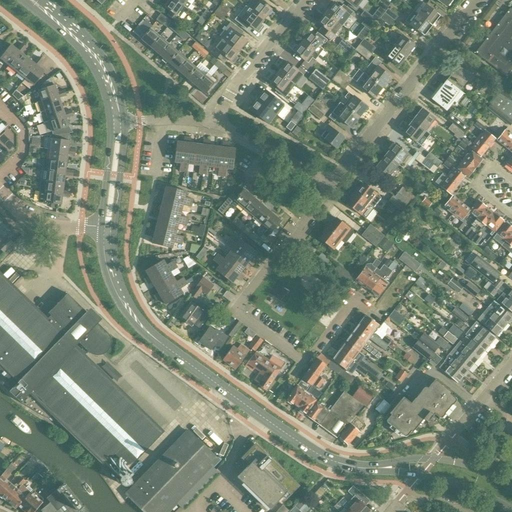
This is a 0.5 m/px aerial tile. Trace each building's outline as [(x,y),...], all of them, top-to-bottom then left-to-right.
[(190,10),(187,9),(175,0),(170,0),(165,7),(170,11),(167,15),(176,22),(183,13),(187,15),(190,10)] [(186,1),(187,0),(175,0),(187,9),(191,4),(186,1)] [(260,0),(251,0),(247,5),(264,19),(272,9),(260,0)] [(334,2),(326,12),(343,25),(350,15),(345,11),(346,11),(334,2)] [(221,4),(218,9),(226,15),(229,11),(221,4)] [(426,4),(418,14),(432,25),(440,15),(426,4)] [(264,19),(247,5),(243,10),(249,14),(244,20),(256,29),(264,19)] [(379,19),(386,10),(380,6),(373,15),(379,19)] [(511,9),(510,8),(475,52),(507,77),(511,69),(511,9)] [(226,15),(218,9),(213,14),(222,20),(226,15)] [(388,9),(385,12),(395,20),(398,16),(388,9)] [(206,10),(200,18),(205,21),(210,14),(206,10)] [(413,11),(405,21),(424,35),(432,25),(418,14),(413,11)] [(343,25),(326,12),(318,22),(323,25),(318,31),(330,41),(343,25)] [(395,20),(385,12),(381,18),(392,26),(396,21),(395,20)] [(172,22),(160,13),(156,20),(167,28),(172,22)] [(369,14),(365,19),(374,26),(377,21),(369,14)] [(374,26),(365,19),(361,24),(370,31),(374,26)] [(169,28),(176,34),(180,29),(173,23),(169,28)] [(231,27),(223,37),(239,50),(247,40),(231,27)] [(136,28),(132,31),(141,38),(144,34),(136,28)] [(141,38),(150,46),(159,36),(149,28),(144,34),(141,38)] [(180,29),(176,34),(185,41),(189,36),(180,29)] [(311,32),(303,42),(320,55),(324,49),(319,45),(322,42),(324,44),(327,40),(317,32),(315,35),(311,32)] [(194,38),(214,55),(218,51),(210,45),(211,44),(198,33),(194,38)] [(391,36),(388,40),(407,55),(415,45),(403,35),(398,41),(391,36)] [(150,46),(159,54),(168,44),(159,36),(150,46)] [(239,50),(223,37),(223,38),(215,48),(219,51),(231,60),(233,62),(238,57),(235,55),(239,50)] [(364,39),(360,44),(371,53),(375,47),(364,39)] [(407,55),(388,40),(387,41),(394,46),(386,55),(399,65),(407,55)] [(320,55),(303,42),(299,46),(297,44),(293,49),(295,51),(295,52),(307,61),(309,62),(313,57),(316,60),(320,55)] [(346,43),(342,49),(350,55),(355,49),(346,43)] [(0,57),(0,58),(9,65),(19,51),(17,49),(11,44),(0,57)] [(159,54),(168,62),(177,52),(168,44),(159,54)] [(372,54),(371,53),(360,44),(356,49),(368,59),(372,54)] [(199,45),(195,50),(204,58),(208,53),(199,45)] [(9,65),(17,71),(28,58),(21,53),(24,50),(19,46),(17,49),(19,51),(9,65)] [(350,55),(342,49),(337,46),(334,50),(346,60),(350,55)] [(168,62),(178,70),(186,59),(177,52),(168,62)] [(17,71),(25,78),(36,64),(34,63),(28,58),(17,71)] [(178,70),(187,77),(196,67),(186,59),(178,70)] [(36,64),(25,78),(34,85),(45,71),(38,66),(40,63),(36,60),(34,63),(36,64)] [(282,67),(278,72),(295,85),(303,75),(286,62),(284,60),(279,65),(282,67)] [(451,75),(447,80),(460,91),(468,81),(469,82),(477,72),(462,60),(454,69),(453,68),(449,73),(451,75)] [(217,61),(213,65),(218,69),(223,74),(227,69),(217,61)] [(373,62),(365,72),(384,87),(392,77),(373,62)] [(187,77),(196,85),(206,73),(198,67),(197,68),(196,67),(187,77)] [(315,69),(312,74),(327,85),(330,81),(315,69)] [(340,69),(337,74),(349,84),(353,79),(340,69)] [(207,72),(206,73),(196,85),(205,93),(214,83),(216,80),(207,72)] [(272,75),(268,80),(271,82),(270,82),(276,87),(275,89),(285,98),(295,85),(278,72),(275,77),(272,75)] [(376,97),(384,87),(365,72),(357,82),(376,97)] [(312,74),(308,79),(322,90),(326,86),(312,74)] [(349,84),(337,74),(332,79),(345,89),(349,84)] [(460,91),(447,80),(443,85),(441,83),(437,88),(438,90),(431,99),(446,111),(454,102),(456,103),(463,93),(460,91)] [(36,103),(58,95),(57,93),(53,81),(41,85),(43,89),(38,91),(42,101),(36,103)] [(7,82),(3,86),(4,87),(9,91),(13,88),(7,82)] [(285,106),(283,104),(265,90),(257,100),(275,114),(277,116),(285,106)] [(511,98),(502,90),(491,104),(511,120),(511,98)] [(12,95),(18,100),(21,98),(23,96),(16,91),(12,95)] [(36,103),(39,113),(62,105),(59,98),(63,97),(61,92),(57,93),(58,95),(36,103)] [(344,105),(346,106),(360,118),(368,108),(354,96),(353,97),(348,93),(344,97),(348,100),(344,105)] [(318,99),(314,104),(325,114),(329,109),(318,99)] [(275,114),(257,100),(250,109),(268,123),(275,114)] [(352,128),(360,118),(340,102),(332,112),(352,128)] [(307,109),(301,105),(298,103),(293,108),(302,115),(307,109)] [(325,114),(314,104),(309,109),(321,119),(325,114)] [(511,120),(491,104),(487,108),(510,126),(511,123),(511,120)] [(39,113),(43,123),(65,115),(64,113),(62,105),(39,113)] [(423,109),(414,120),(426,130),(435,118),(423,109)] [(65,115),(43,123),(47,134),(69,126),(66,118),(70,117),(68,112),(64,113),(65,115)] [(453,123),(465,133),(470,127),(451,112),(446,118),(453,123)] [(426,130),(414,120),(404,132),(417,142),(426,130)] [(477,121),(474,125),(479,130),(480,129),(483,125),(477,121)] [(465,133),(453,123),(448,129),(458,137),(461,139),(465,133)] [(322,136),(336,148),(344,137),(328,124),(323,129),(325,131),(322,136)] [(482,131),(477,138),(488,147),(495,138),(484,129),(482,131)] [(497,139),(506,146),(511,138),(511,134),(505,129),(497,139)] [(0,161),(17,146),(5,133),(0,137),(0,161)] [(462,141),(467,145),(468,144),(481,155),(488,147),(477,138),(474,135),(470,141),(465,136),(462,140),(462,141)] [(29,141),(29,147),(33,147),(39,148),(40,138),(32,137),(31,142),(29,141)] [(178,171),(183,171),(187,138),(183,137),(183,142),(176,141),(174,162),(179,163),(178,171)] [(187,164),(193,165),(196,144),(190,143),(190,138),(187,138),(183,171),(186,172),(187,164)] [(52,139),(51,150),(68,152),(68,149),(69,141),(52,139)] [(198,173),(202,174),(206,140),(203,139),(202,144),(196,144),(193,165),(199,165),(198,173)] [(207,166),(213,167),(215,146),(209,145),(209,140),(206,140),(202,174),(206,174),(207,166)] [(463,150),(467,145),(462,141),(458,145),(457,146),(463,150)] [(217,176),(221,176),(225,142),(222,142),(221,147),(215,146),(213,167),(218,168),(217,176)] [(225,142),(221,176),(225,177),(226,169),(232,169),(235,148),(228,148),(229,143),(225,142)] [(395,143),(386,155),(404,168),(407,164),(408,165),(413,159),(407,154),(408,153),(395,143)] [(51,150),(49,160),(66,162),(67,154),(71,155),(72,149),(68,149),(68,152),(51,150)] [(471,150),(464,159),(475,167),(482,159),(471,150)] [(426,157),(422,154),(438,167),(442,162),(430,152),(426,157)] [(438,167),(422,154),(420,153),(416,158),(433,172),(438,167)] [(404,168),(386,155),(377,166),(389,176),(398,165),(403,169),(404,168)] [(44,159),(42,170),(65,173),(65,170),(66,162),(49,160),(44,159)] [(475,167),(464,159),(457,167),(468,176),(475,167)] [(452,165),(446,160),(442,165),(448,169),(452,165)] [(454,167),(447,176),(458,185),(465,176),(454,167)] [(65,176),(68,176),(69,171),(65,170),(65,173),(42,170),(41,181),(64,183),(65,176)] [(458,185),(447,176),(442,173),(435,181),(451,194),(458,185)] [(41,181),(40,191),(63,194),(63,191),(64,183),(41,181)] [(382,197),(364,183),(360,188),(358,186),(353,192),(369,204),(374,208),(382,197)] [(159,191),(158,195),(191,203),(192,199),(184,197),(186,191),(166,186),(164,193),(159,191)] [(402,187),(395,197),(407,207),(415,197),(402,187)] [(238,204),(243,209),(253,197),(244,189),(236,198),(232,194),(217,211),(222,215),(229,206),(233,210),(238,204)] [(63,194),(40,191),(39,202),(61,205),(62,197),(66,197),(67,191),(63,191),(63,194)] [(369,204),(353,192),(349,197),(351,199),(347,204),(361,215),(361,214),(366,218),(374,208),(369,204)] [(162,199),(161,206),(181,210),(182,205),(190,207),(191,203),(158,195),(157,198),(162,199)] [(407,207),(395,197),(393,195),(388,201),(403,212),(407,207)] [(444,206),(453,213),(461,202),(453,195),(444,206)] [(243,209),(252,216),(262,205),(253,197),(243,209)] [(425,198),(421,202),(428,208),(432,203),(425,198)] [(477,218),(486,207),(477,200),(470,209),(468,211),(470,213),(476,218),(477,218)] [(468,216),(470,213),(468,211),(470,209),(461,202),(453,213),(461,220),(466,214),(468,216)] [(252,216),(262,224),(271,213),(262,205),(252,216)] [(154,210),(153,214),(187,222),(188,218),(180,216),(181,210),(161,206),(159,212),(154,210)] [(433,212),(439,216),(442,212),(436,207),(433,212)] [(486,225),(494,214),(486,207),(477,218),(476,218),(472,224),(476,227),(477,225),(482,229),(486,225)] [(271,213),(262,224),(267,229),(262,235),(266,238),(280,221),(271,213)] [(158,218),(156,224),(177,229),(178,224),(186,226),(187,222),(153,214),(152,217),(158,218)] [(494,214),(486,225),(493,230),(490,234),(492,235),(503,221),(494,214)] [(232,222),(241,230),(244,226),(235,218),(232,222)] [(330,221),(326,226),(342,239),(346,242),(354,232),(336,218),(332,222),(330,221)] [(456,227),(460,230),(465,225),(460,221),(456,227)] [(493,238),(502,245),(506,240),(511,232),(511,227),(505,222),(493,238)] [(0,225),(0,249),(3,253),(13,243),(5,235),(9,232),(1,224),(0,225)] [(150,229),(149,233),(182,241),(183,237),(175,235),(177,229),(156,224),(155,230),(150,229)] [(199,225),(197,235),(202,236),(205,226),(199,225)] [(370,225),(366,230),(380,241),(384,236),(370,225)] [(241,230),(250,238),(253,233),(244,226),(241,230)] [(342,239),(326,226),(322,232),(324,233),(320,238),(334,249),(342,239)] [(207,234),(212,239),(216,233),(208,227),(207,234)] [(462,233),(466,236),(471,230),(467,227),(462,233)] [(375,247),(378,244),(380,241),(366,230),(361,236),(375,247)] [(466,236),(473,241),(477,235),(475,233),(471,230),(466,236)] [(502,245),(510,252),(511,249),(511,232),(506,240),(502,245)] [(182,241),(149,233),(148,236),(153,237),(152,244),(172,249),(173,243),(181,245),(182,241)] [(253,233),(250,238),(259,246),(263,242),(253,233)] [(451,238),(460,244),(463,240),(455,233),(451,238)] [(477,235),(473,241),(477,244),(477,243),(481,246),(484,242),(481,239),(477,235)] [(230,238),(227,242),(254,263),(256,260),(253,257),(257,252),(240,239),(236,243),(230,238)] [(385,238),(379,245),(388,252),(393,244),(385,238)] [(231,250),(228,254),(244,267),(248,262),(252,265),(254,263),(227,242),(225,245),(231,250)] [(482,251),(488,256),(492,251),(494,253),(496,251),(492,248),(490,250),(486,247),(482,251)] [(196,257),(200,260),(207,251),(203,248),(196,257)] [(492,251),(488,256),(493,260),(495,262),(497,259),(496,257),(496,256),(497,255),(494,253),(492,251)] [(404,252),(399,259),(415,272),(420,265),(404,252)] [(493,283),(492,284),(499,290),(503,293),(504,293),(511,300),(511,289),(509,287),(504,283),(497,278),(500,274),(472,252),(465,261),(493,283)] [(218,254),(215,257),(242,278),(244,275),(241,272),(244,267),(228,254),(224,259),(218,254)] [(242,278),(215,257),(212,260),(219,265),(216,270),(232,283),(236,278),(240,281),(242,278)] [(144,279),(146,282),(180,262),(178,259),(166,266),(162,260),(145,271),(148,276),(144,279)] [(363,286),(370,292),(392,262),(388,259),(379,271),(376,269),(363,286)] [(356,281),(363,286),(376,269),(380,263),(376,260),(372,265),(370,264),(366,264),(364,268),(365,268),(356,281)] [(506,260),(502,265),(508,269),(511,265),(506,260)] [(393,262),(392,262),(370,292),(378,297),(388,284),(383,281),(386,277),(387,278),(396,266),(395,266),(397,264),(393,261),(393,262)] [(441,261),(437,267),(442,270),(446,265),(441,261)] [(152,283),(155,288),(173,277),(170,272),(177,268),(175,265),(180,262),(146,282),(148,285),(152,283)] [(334,271),(348,282),(352,276),(338,265),(334,271)] [(455,268),(463,274),(465,271),(457,265),(455,268)] [(469,267),(465,271),(463,274),(462,275),(470,281),(476,273),(469,267)] [(47,419),(53,414),(117,478),(160,434),(83,357),(88,352),(89,353),(90,354),(92,355),(94,355),(96,356),(98,355),(100,355),(102,354),(104,353),(106,352),(108,351),(109,349),(109,348),(110,345),(111,343),(111,340),(110,338),(109,336),(108,333),(67,294),(48,313),(50,315),(45,320),(0,275),(0,383),(20,403),(25,398),(47,419)] [(154,296),(156,299),(185,282),(183,278),(176,282),(173,277),(155,288),(159,293),(154,296)] [(190,295),(196,299),(202,291),(206,295),(213,285),(202,277),(190,295)] [(419,277),(414,283),(422,289),(426,282),(419,277)] [(451,279),(447,284),(458,293),(463,288),(451,279)] [(474,297),(479,290),(468,281),(463,288),(474,297)] [(185,282),(156,299),(158,302),(162,300),(165,305),(183,294),(180,289),(187,285),(185,282)] [(271,295),(288,303),(293,291),(276,283),(271,295)] [(499,290),(492,284),(487,291),(494,297),(496,293),(500,296),(497,300),(511,312),(511,300),(504,293),(503,293),(499,290)] [(494,312),(494,313),(507,324),(507,323),(510,323),(511,321),(511,319),(511,317),(511,316),(493,301),(488,307),(494,312)] [(193,324),(199,329),(212,311),(201,303),(196,307),(190,303),(179,318),(191,327),(193,324)] [(502,330),(507,324),(494,313),(488,307),(482,314),(484,315),(502,330)] [(451,313),(458,319),(463,323),(466,319),(467,318),(455,308),(451,313)] [(389,317),(391,319),(394,321),(399,314),(394,310),(389,317)] [(482,314),(477,320),(484,325),(497,336),(502,330),(484,315),(482,314)] [(365,315),(358,324),(387,345),(390,342),(390,341),(383,335),(383,334),(385,335),(389,329),(389,327),(383,323),(380,326),(378,325),(365,315)] [(225,333),(231,337),(242,324),(236,319),(225,333)] [(463,323),(458,319),(454,324),(463,331),(467,326),(463,323)] [(475,322),(470,328),(490,345),(495,338),(475,322)] [(358,324),(352,333),(366,343),(368,340),(383,351),(387,345),(358,324)] [(439,332),(444,335),(448,329),(443,325),(439,332)] [(448,330),(458,338),(462,332),(453,325),(448,330)] [(249,327),(246,331),(253,338),(256,334),(249,327)] [(199,342),(210,350),(214,345),(219,348),(227,337),(216,329),(214,332),(209,328),(199,342)] [(465,334),(466,336),(484,351),(490,345),(470,328),(465,334)] [(443,337),(452,345),(457,339),(448,331),(443,337)] [(352,333),(345,342),(359,352),(363,348),(378,359),(381,354),(366,343),(352,333)] [(434,352),(439,346),(423,333),(418,340),(434,352)] [(466,336),(461,342),(479,358),(484,351),(466,336)] [(249,346),(255,350),(262,341),(257,337),(249,346)] [(451,346),(439,337),(435,342),(446,352),(451,346)] [(430,362),(431,361),(428,359),(433,352),(436,354),(418,340),(412,347),(430,362)] [(460,341),(454,348),(474,364),(479,358),(461,342),(460,341)] [(345,342),(339,351),(368,372),(371,368),(356,356),(359,352),(345,342)] [(223,360),(236,369),(249,351),(241,345),(237,350),(232,347),(223,360)] [(454,348),(449,354),(469,370),(474,364),(454,348)] [(368,372),(339,351),(332,360),(346,370),(350,365),(365,376),(368,372)] [(436,365),(441,359),(436,354),(433,352),(428,359),(431,361),(436,365)] [(407,353),(403,358),(409,361),(411,363),(414,359),(412,358),(413,357),(407,353)] [(255,381),(259,384),(258,385),(266,391),(280,370),(255,354),(245,366),(252,371),(254,368),(260,372),(255,381)] [(320,354),(302,379),(312,386),(321,373),(328,364),(330,361),(320,354)] [(447,358),(444,361),(450,365),(463,377),(465,377),(468,374),(467,372),(469,370),(449,354),(446,357),(447,358)] [(329,364),(327,367),(338,374),(341,370),(330,361),(328,364),(329,364)] [(450,365),(444,361),(444,362),(439,368),(458,383),(463,377),(450,365)] [(402,369),(396,377),(402,381),(408,373),(402,369)] [(341,370),(338,374),(350,383),(353,379),(343,371),(341,370)] [(305,414),(321,393),(316,389),(318,388),(327,377),(321,373),(312,386),(296,407),(305,414)] [(286,400),(296,407),(312,386),(302,379),(300,381),(286,400)] [(387,420),(387,421),(387,422),(387,423),(388,423),(391,426),(391,425),(400,433),(403,436),(404,436),(405,437),(406,436),(407,436),(407,435),(411,431),(412,432),(424,419),(428,422),(429,420),(433,422),(434,421),(436,419),(433,416),(434,414),(439,418),(440,416),(442,417),(445,414),(445,413),(452,404),(453,405),(456,401),(454,400),(456,398),(455,397),(451,394),(452,393),(435,379),(417,401),(414,399),(411,403),(399,393),(389,405),(391,406),(394,409),(389,414),(391,415),(387,420)] [(352,397),(365,406),(374,395),(361,385),(352,397)] [(344,392),(333,407),(320,424),(337,436),(347,422),(348,423),(363,406),(344,392)] [(307,415),(320,424),(333,407),(330,405),(327,410),(324,407),(326,404),(319,399),(307,415)] [(383,401),(376,409),(383,416),(391,406),(389,405),(385,402),(383,401)] [(338,437),(347,445),(362,429),(360,428),(357,431),(350,424),(338,437)] [(128,497),(127,498),(142,511),(163,511),(174,501),(183,510),(183,509),(218,473),(215,470),(210,465),(217,458),(191,434),(128,497)] [(249,465),(237,477),(270,509),(295,483),(256,445),(243,459),(249,465)] [(0,477),(0,492),(9,483),(6,480),(11,474),(11,473),(16,467),(12,463),(0,477)] [(0,492),(0,496),(7,502),(22,485),(25,480),(21,476),(16,482),(17,483),(14,487),(9,483),(0,492)] [(16,509),(18,506),(26,498),(30,493),(31,492),(22,485),(7,502),(16,509)] [(59,494),(56,491),(47,498),(50,503),(41,511),(42,511),(76,511),(77,511),(61,492),(59,494)] [(354,503),(347,511),(369,511),(370,511),(364,506),(369,501),(359,491),(354,496),(349,491),(345,495),(354,503)] [(26,498),(18,506),(25,511),(33,511),(41,503),(30,493),(26,498)] [(299,501),(294,506),(299,510),(306,502),(307,502),(302,498),(299,501)] [(347,511),(338,503),(334,507),(339,511),(347,511)]
